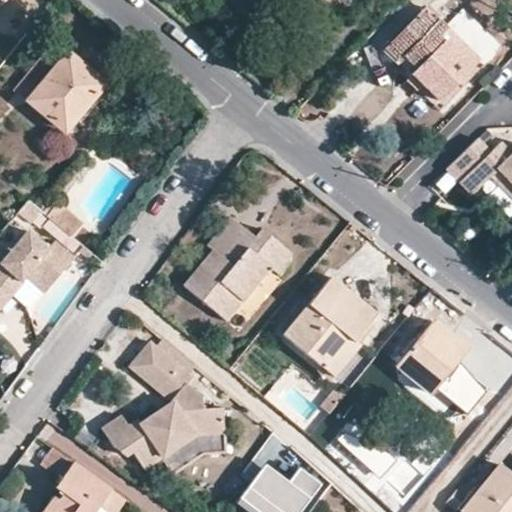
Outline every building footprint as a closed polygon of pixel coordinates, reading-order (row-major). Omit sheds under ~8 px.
[(343,0),(322,0),(333,10),(343,0)] [(437,98),(469,66),(453,50),(460,42),(423,6),(385,45),(410,73),(421,82),(437,98)] [(65,53),(51,42),(11,92),(24,102),(65,53)] [(476,58),(460,42),(453,50),(469,66),(476,58)] [(24,104),(55,130),(85,95),(87,97),(101,80),(66,52),(65,53),(24,102),(24,104)] [(410,73),(404,79),(415,89),(421,82),(410,73)] [(55,130),(63,137),(107,85),(101,80),(87,97),(85,95),(55,130)] [(500,177),(496,180),(511,196),(511,152),(501,140),(491,150),(478,137),(477,136),(445,167),(459,182),(469,172),(481,184),(491,175),(491,174),(495,171),(500,177)] [(500,177),(495,171),(491,174),(491,175),(496,180),(500,177)] [(481,184),(469,172),(459,182),(471,194),(481,184)] [(78,223),(54,203),(44,215),(68,235),(78,223)] [(203,246),(208,251),(179,285),(222,323),(267,271),(277,278),(287,266),(287,255),(258,232),(251,238),(244,247),(237,241),(244,232),(227,217),(203,246)] [(47,247),(26,229),(0,260),(0,305),(21,281),(20,280),(17,277),(21,273),(24,275),(43,292),(72,257),(53,240),(47,247)] [(244,232),(237,241),(244,247),(251,238),(244,232)] [(280,336),(318,367),(342,339),(353,347),(370,327),(366,324),(372,316),(327,279),(280,336)] [(395,367),(427,394),(463,349),(430,322),(395,367)] [(318,367),(330,376),(353,347),(342,339),(318,367)] [(164,399),(161,408),(157,411),(146,411),(134,419),(131,415),(120,423),(115,415),(96,427),(106,444),(122,455),(129,451),(139,467),(159,454),(153,446),(165,438),(170,447),(190,433),(217,431),(216,407),(196,408),(195,395),(167,371),(172,364),(142,341),(123,366),(164,399)] [(161,408),(164,399),(146,411),(157,411),(161,408)] [(153,446),(159,454),(170,447),(165,438),(153,446)] [(58,479),(70,462),(50,449),(39,465),(58,479)] [(291,486),(302,473),(281,455),(270,469),(291,486)] [(52,489),(59,494),(55,501),(51,498),(40,511),(93,511),(98,505),(109,490),(70,462),(58,479),(52,489)] [(459,511),(511,511),(511,477),(497,466),(475,492),(459,511)] [(302,473),(291,486),(293,505),(300,511),(307,511),(323,491),(302,473)] [(109,490),(98,505),(107,511),(117,511),(124,502),(109,490)] [(462,499),(453,492),(442,505),(450,511),(454,508),(462,499)]
